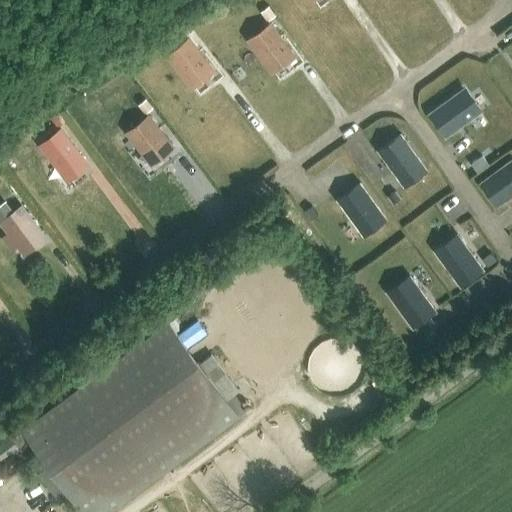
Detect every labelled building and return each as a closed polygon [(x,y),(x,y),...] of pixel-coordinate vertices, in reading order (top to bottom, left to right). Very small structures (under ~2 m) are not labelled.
[(269,5),(261,12),(267,20),(275,14),(269,5)] [(186,35),(193,29),(186,20),(178,26),(186,35)] [(273,70),(293,56),(269,23),(249,37),(273,70)] [(188,38),(168,53),(193,85),(212,70),(188,38)] [(462,89),(429,112),(446,135),(478,112),(462,89)] [(138,104),(144,113),(152,106),(146,98),(138,104)] [(67,119),(59,109),(50,116),(58,127),(67,119)] [(172,147),(148,116),(128,130),(152,162),(172,147)] [(86,161),(61,128),(40,144),(65,176),(86,161)] [(379,149),(402,182),(424,166),(401,133),(379,149)] [(480,171),(492,164),(486,153),(474,160),(480,171)] [(511,158),(481,181),(497,204),(511,193),(511,158)] [(338,199),(361,231),(384,215),(361,182),(338,199)] [(18,245),(24,253),(46,237),(21,205),(0,221),(9,232),(3,237),(12,249),(18,245)] [(459,229),(436,245),(459,277),(482,261),(459,229)] [(389,293),(413,326),(436,309),(412,277),(389,293)] [(168,320),(22,428),(84,511),(110,511),(239,417),(168,320)] [(380,375),(346,393),(358,416),(392,398),(380,375)] [(9,433),(0,439),(0,464),(21,449),(9,433)]
